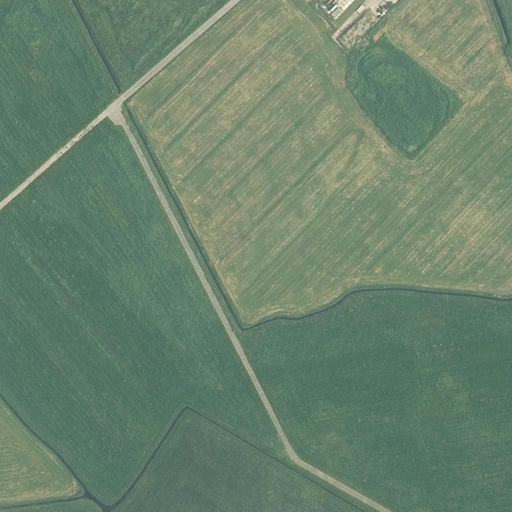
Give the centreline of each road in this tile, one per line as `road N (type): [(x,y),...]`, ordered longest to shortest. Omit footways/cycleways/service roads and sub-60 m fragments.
road 1 (track): [(386,511),(292,458),(115,106)]
road 2 (track): [(115,106),(237,0)]
road 3 (track): [(0,207),(115,106)]
